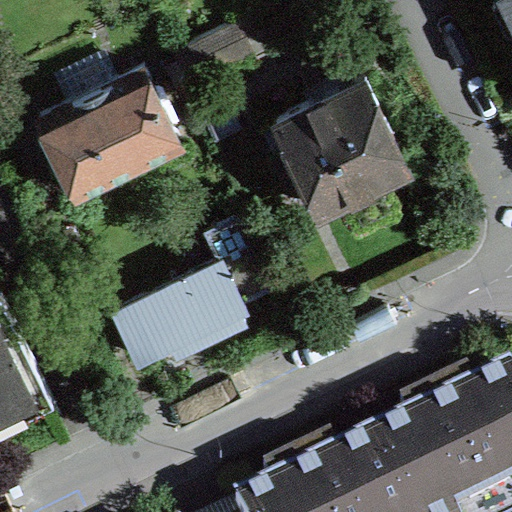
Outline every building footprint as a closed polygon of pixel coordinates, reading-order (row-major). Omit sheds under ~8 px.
[(511,0),(496,0),(507,22),(511,21),(511,0)] [(234,16),(175,45),(189,77),(249,48),(234,16)] [(137,144),(176,125),(144,60),(39,112),(76,188),(94,180),(142,156),(137,144)] [(286,178),(304,170),(320,203),(349,189),(361,215),(392,201),(379,175),(409,160),(365,70),(276,113),(292,145),(275,154),(280,166),(286,178)] [(278,279),(246,207),(206,226),(219,253),(115,304),(138,352),(172,336),(177,346),(211,330),(245,313),(240,303),(246,300),(244,295),(278,279)] [(0,284),(0,417),(53,392),(0,284)] [(495,511),(511,504),(511,371),(476,389),(467,371),(401,403),(409,421),(339,455),(330,437),(264,469),(273,487),(236,505),(239,511),(495,511)]
